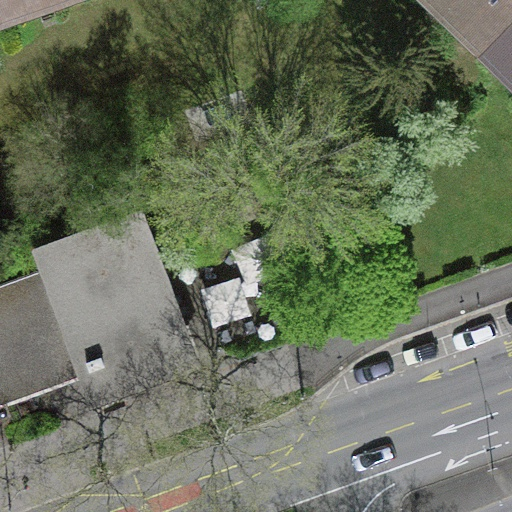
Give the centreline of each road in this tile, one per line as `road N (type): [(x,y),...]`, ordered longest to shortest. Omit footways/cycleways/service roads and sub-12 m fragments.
road 1 (secondary): [(500,414),(226,511)]
road 2 (residential): [(500,414),(392,470),(364,511)]
